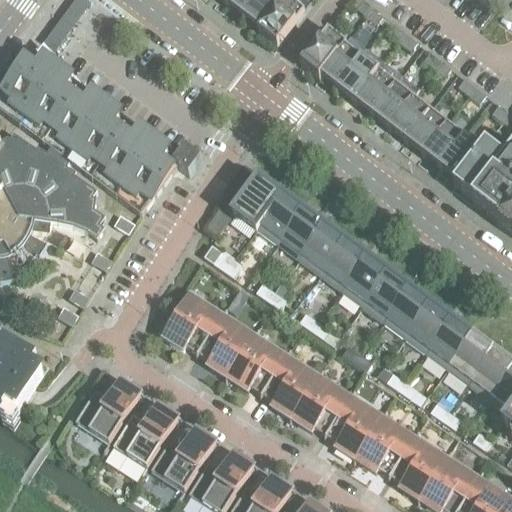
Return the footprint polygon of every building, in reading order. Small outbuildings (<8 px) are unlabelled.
[(91,6),(83,0),(77,0),(45,42),(58,52),(75,29),(91,7),(91,6)] [(212,0),(227,10),(234,0),(212,0)] [(234,0),(227,10),(244,23),(262,0),(234,0)] [(262,0),(244,23),(261,36),(262,36),(286,4),(285,3),(280,0),(262,0)] [(262,36),(261,36),(259,38),(278,52),(306,16),(287,2),(285,3),(286,4),(262,36)] [(346,11),(354,18),(363,6),(358,3),(357,2),(356,2),(355,2),(353,3),(352,3),(346,11)] [(367,22),(377,30),(383,22),(373,14),(367,22)] [(390,40),(401,48),(407,40),(396,32),(390,40)] [(301,69),(319,83),(347,48),(329,34),(301,69)] [(407,40),(401,48),(411,56),(418,48),(407,40)] [(322,82),(338,94),(368,55),(351,42),(347,48),(319,83),(320,84),(322,82)] [(0,115),(45,149),(51,154),(52,153),(71,167),(142,220),(178,172),(190,181),(203,164),(186,152),(179,162),(38,58),(41,54),(39,53),(0,106),(0,115)] [(338,94),(355,108),(385,68),(368,55),(338,94)] [(424,66),(435,75),(441,66),(431,58),(424,66)] [(441,66),(435,75),(446,83),(452,74),(441,66)] [(355,108),(372,121),(402,81),(385,68),(355,108)] [(372,121),(389,134),(414,102),(415,103),(420,95),(402,81),(372,121)] [(459,93),(469,101),(476,93),(465,84),(459,93)] [(476,93),(469,101),(480,109),(486,101),(476,93)] [(389,134),(406,147),(431,115),(415,103),(414,102),(389,134)] [(493,119),(510,132),(508,117),(499,111),(493,119)] [(406,147),(424,160),(448,128),(431,115),(406,147)] [(424,160),(441,173),(465,142),(448,128),(424,160)] [(441,173),(457,186),(458,187),(482,155),(482,154),(487,148),(470,136),(466,142),(465,142),(441,173)] [(52,153),(51,154),(48,159),(39,153),(37,155),(31,151),(31,150),(30,150),(23,146),(24,145),(22,145),(16,141),(16,140),(15,139),(14,141),(10,146),(8,143),(2,147),(0,145),(0,281),(0,287),(15,285),(9,262),(13,260),(25,249),(40,261),(48,249),(31,240),(32,236),(50,238),(51,228),(74,232),(88,238),(98,245),(105,234),(101,231),(107,223),(96,215),(97,204),(93,203),(98,197),(90,191),(89,191),(83,187),(83,186),(82,186),(75,182),(77,179),(68,173),(71,168),(70,168),(71,167),(52,153)] [(458,187),(457,186),(454,190),(474,205),(473,206),(500,227),(499,228),(511,238),(511,155),(506,163),(487,148),(482,154),(482,155),(458,187)] [(257,236),(259,234),(258,233),(281,201),(259,185),(234,219),(257,236)] [(258,233),(259,234),(279,249),(303,217),(281,201),(258,233)] [(219,216),(208,232),(219,240),(230,224),(219,216)] [(279,249),(300,265),(324,232),(303,217),(279,249)] [(114,230),(129,239),(136,229),(121,220),(114,230)] [(300,265),(321,280),(345,248),(324,232),(300,265)] [(321,280),(343,296),(366,264),(345,248),(321,280)] [(205,263),(215,270),(223,258),(213,251),(205,263)] [(215,270),(225,277),(234,264),(235,263),(225,255),(223,258),(215,270)] [(92,268),(107,277),(113,266),(98,257),(92,268)] [(16,265),(22,275),(31,268),(25,259),(16,265)] [(234,264),(225,277),(235,283),(243,271),(234,264)] [(343,296),(364,312),(388,279),(366,264),(343,296)] [(364,312),(385,327),(409,295),(388,279),(364,312)] [(257,298),(269,307),(275,298),(263,289),(257,298)] [(70,305),(84,314),(91,303),(76,294),(70,305)] [(385,327),(406,343),(430,311),(409,295),(385,327)] [(250,301),(240,296),(237,301),(246,306),(250,301)] [(275,298),(269,307),(281,315),(287,306),(275,298)] [(187,351),(199,359),(223,321),(190,300),(174,326),(170,323),(159,339),(185,355),(187,351)] [(406,343),(427,359),(451,326),(430,311),(406,343)] [(58,322),(73,331),(79,321),(65,312),(58,322)] [(300,328),(312,336),(319,327),(306,319),(300,328)] [(208,370),(228,383),(255,341),(223,321),(199,359),(211,366),(208,370)] [(427,359),(449,374),(473,342),(451,326),(427,359)] [(319,327),(312,336),(325,345),(331,336),(319,327)] [(0,417),(15,427),(27,407),(32,399),(50,371),(22,354),(21,356),(14,351),(13,353),(5,348),(7,345),(0,340),(0,417)] [(251,392),(263,400),(287,362),(255,341),(228,383),(249,396),(251,392)] [(449,374),(470,390),(494,358),(473,342),(449,374)] [(342,361),(355,369),(361,360),(349,352),(342,361)] [(470,390),(491,406),(511,377),(511,371),(494,358),(470,390)] [(361,360),(355,369),(367,377),(373,368),(361,360)] [(272,411),(292,424),(319,382),(287,362),(263,400),(275,407),(272,411)] [(511,377),(491,406),(511,421),(511,377)] [(387,388),(400,397),(406,387),(394,379),(387,388)] [(315,433),(327,440),(351,403),(319,382),(292,424),(313,437),(315,433)] [(76,428),(110,450),(142,399),(122,386),(110,405),(96,397),(76,428)] [(406,387),(400,397),(412,405),(418,396),(406,387)] [(336,452),(356,465),(383,423),(351,403),(327,440),(339,448),(336,452)] [(431,418),(443,426),(450,417),(437,409),(431,418)] [(114,452),(148,474),(180,423),(160,410),(147,429),(134,421),(114,452)] [(450,417),(443,426),(455,435),(462,426),(450,417)] [(379,474),(391,481),(415,443),(383,423),(356,465),(377,478),(379,474)] [(152,476),(186,498),(218,447),(197,434),(185,453),(172,445),(152,476)] [(473,447),(486,456),(492,447),(480,438),(473,447)] [(400,493),(421,506),(447,464),(415,443),(391,481),(403,489),(400,493)] [(190,500),(207,511),(229,511),(255,472),(235,459),(223,477),(210,469),(190,500)] [(461,511),(479,484),(447,464),(421,506),(430,511),(461,511)] [(235,511),(282,511),(293,496),(273,483),(261,502),(247,493),(235,511)] [(506,511),(511,505),(479,484),(461,511),(506,511)]
